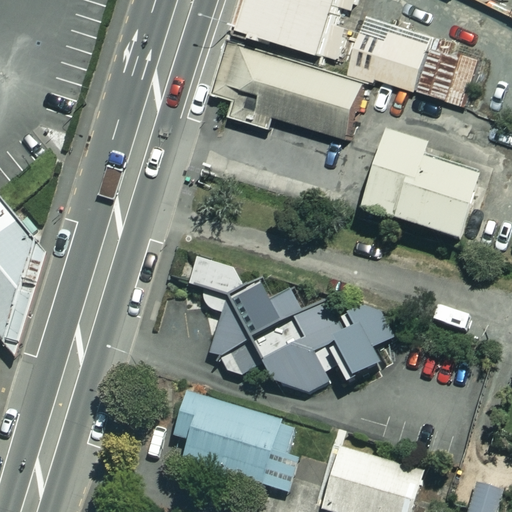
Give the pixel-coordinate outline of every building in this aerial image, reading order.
[(251,0),(241,34),(335,62),(353,0),(251,0)] [(485,64),(372,32),(359,78),(472,110),(485,64)] [(370,89),(232,48),(216,103),(353,144),(370,89)] [(483,181),(387,153),(367,219),(463,248),(483,181)] [(0,273),(22,301),(39,248),(12,215),(0,200),(0,273)] [(0,341),(7,349),(22,301),(0,273),(0,341)] [(235,279),(212,370),(331,401),(337,380),(378,391),(396,321),(235,279)] [(302,434),(196,400),(181,444),(198,449),(192,465),(291,497),(302,462),(294,460),(302,434)] [(422,511),(432,478),(347,454),(330,511),(422,511)] [(504,511),(508,497),(481,490),(475,511),(504,511)]
